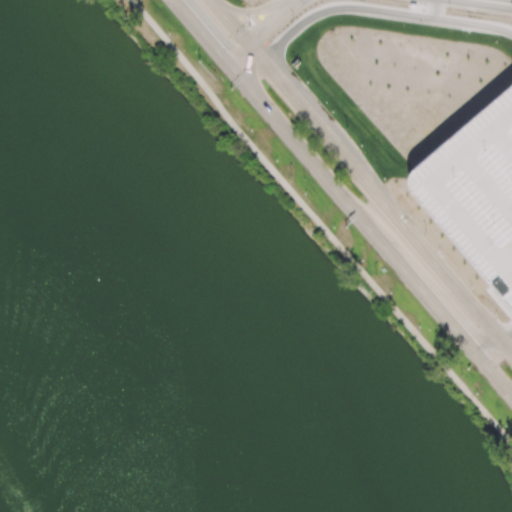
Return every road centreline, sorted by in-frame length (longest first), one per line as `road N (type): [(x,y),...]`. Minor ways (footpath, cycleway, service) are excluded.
road 1 (primary): [(501,340),(334,144)]
road 2 (primary): [(233,69),(379,240)]
road 3 (primary): [(379,240),(462,339)]
